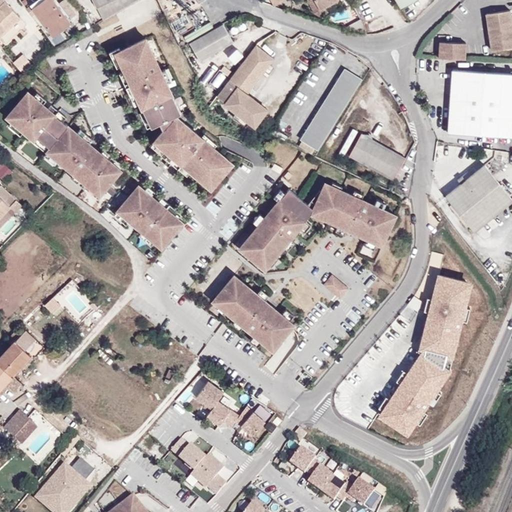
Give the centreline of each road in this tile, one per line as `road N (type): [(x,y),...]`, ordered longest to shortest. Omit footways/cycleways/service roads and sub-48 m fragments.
road 1 (unclassified): [(306,406),(411,286),(426,246),(425,138),(390,55)]
road 2 (residential): [(277,384),(141,289),(216,219)]
road 3 (residential): [(216,219),(123,140),(89,67)]
road 4 (unclassified): [(242,7),(390,55)]
road 5 (unclassified): [(215,511),(306,406)]
road 6 (residential): [(277,384),(356,292)]
